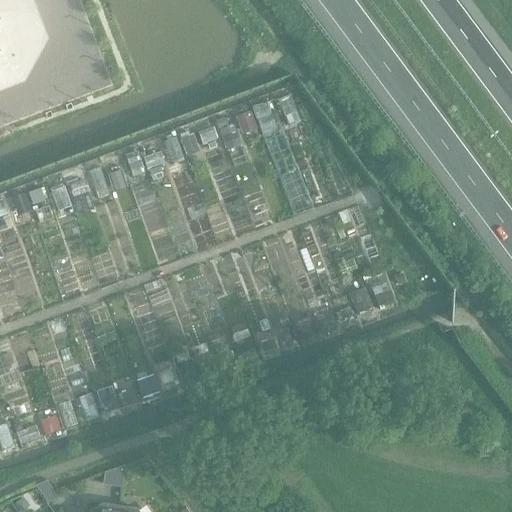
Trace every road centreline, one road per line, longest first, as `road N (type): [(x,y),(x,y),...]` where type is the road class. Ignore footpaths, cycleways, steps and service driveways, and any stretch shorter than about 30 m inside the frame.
road 1 (motorway): [(335,0),(511,233)]
road 2 (unclassified): [(0,9),(53,90),(0,115)]
road 3 (motorway): [(511,99),(437,0)]
